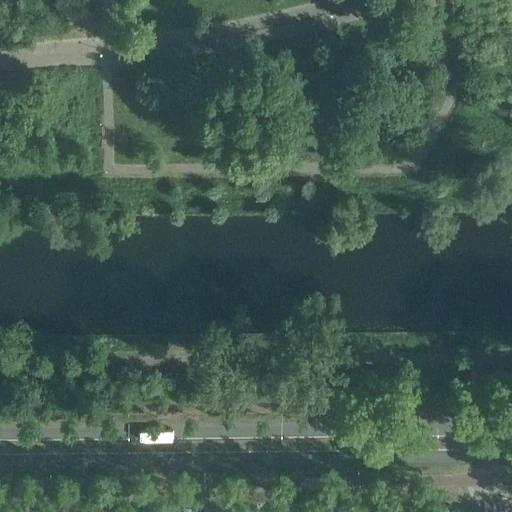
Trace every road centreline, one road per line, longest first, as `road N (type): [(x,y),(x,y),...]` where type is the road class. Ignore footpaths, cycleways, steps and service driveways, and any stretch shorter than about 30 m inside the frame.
road 1 (secondary): [(0,465),(483,459)]
road 2 (secondary): [(482,432),(0,435)]
